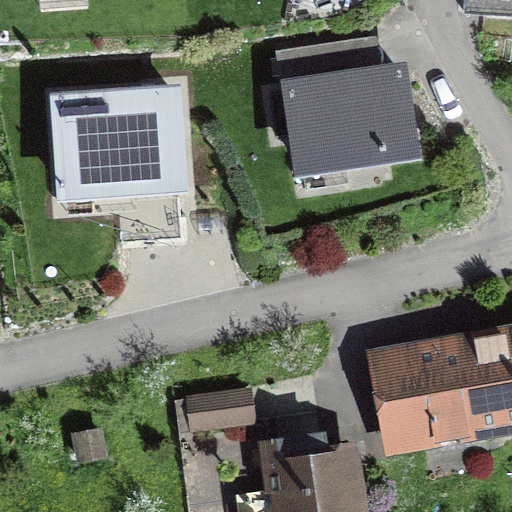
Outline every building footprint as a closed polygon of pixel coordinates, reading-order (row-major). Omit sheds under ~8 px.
[(88,0),(28,0),(29,3),(38,3),(39,21),(90,18),(88,0)] [(344,0),(290,0),(289,8),(333,17),(335,7),(342,9),(344,0)] [(511,0),(464,0),(463,23),(511,25),(511,0)] [(377,38),(275,52),(294,186),(421,168),(407,67),(381,71),(377,38)] [(49,98),(57,210),(189,201),(181,89),(49,98)] [(511,327),(366,353),(385,462),(511,439),(511,327)] [(188,434),(256,427),(252,390),(184,396),(188,434)] [(73,438),(79,468),(111,462),(105,432),(73,438)] [(325,436),(257,444),(264,493),(235,497),(236,511),(366,511),(357,441),(327,445),(325,436)]
